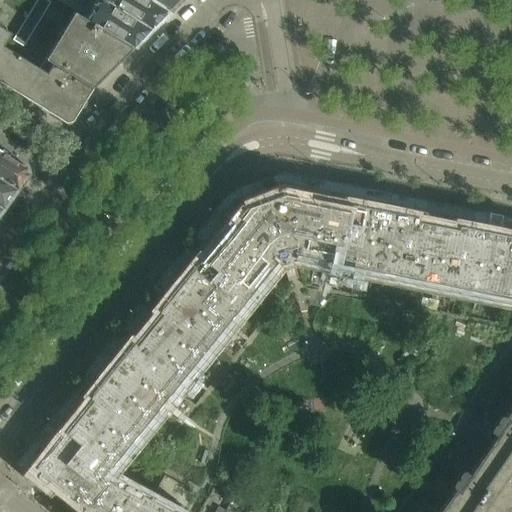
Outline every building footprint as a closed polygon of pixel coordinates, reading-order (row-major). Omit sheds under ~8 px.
[(37,0),(13,40),(24,47),(51,3),(46,0),(37,0)] [(152,28),(107,0),(106,0),(57,0),(83,16),(82,18),(132,47),(152,28)] [(170,9),(154,0),(106,0),(107,0),(152,28),(170,9)] [(154,0),(170,9),(179,0),(154,0)] [(56,41),(45,59),(91,88),(117,63),(132,47),(82,18),(73,12),(56,41)] [(0,48),(2,46),(10,33),(8,32),(5,37),(0,33),(0,48)] [(91,88),(45,59),(39,69),(2,46),(0,48),(0,82),(67,124),(70,123),(79,108),(74,105),(80,97),(84,100),(91,88)] [(26,167),(0,150),(0,178),(16,190),(27,175),(26,167)] [(16,190),(0,178),(0,206),(2,208),(16,190)] [(327,203),(282,194),(270,199),(246,207),(216,244),(257,277),(263,269),(266,271),(274,261),(269,257),(270,255),(287,249),(293,246),(295,247),(294,254),(307,256),(308,253),(317,254),(327,203)] [(348,208),(327,203),(317,254),(327,256),(326,260),(371,269),(383,211),(349,204),(348,208)] [(416,217),(383,211),(371,269),(416,278),(416,274),(425,276),(436,225),(416,221),(416,217)] [(456,230),(436,225),(425,276),(435,278),(434,282),(479,291),(491,232),(457,226),(456,230)] [(511,236),(491,232),(479,291),(511,297),(511,236)] [(201,257),(179,284),(225,322),(254,286),(251,284),(257,277),(216,244),(204,259),(201,257)] [(160,313),(147,330),(188,362),(194,355),(197,357),(225,322),(179,284),(157,311),(160,313)] [(131,343),(109,370),(156,408),(185,372),(182,370),(188,362),(147,330),(134,345),(131,343)] [(91,399),(78,415),(119,448),(125,441),(127,443),(156,408),(109,370),(88,397),(91,399)] [(511,406),(504,418),(507,420),(489,446),(511,462),(511,406)] [(78,415),(36,468),(35,468),(39,471),(36,475),(36,478),(43,483),(45,483),(48,479),(79,504),(101,476),(122,450),(119,448),(78,415)] [(511,462),(489,446),(485,451),(483,455),(482,457),(471,449),(465,458),(476,465),(462,485),(500,511),(506,511),(511,504),(511,462)] [(101,476),(79,504),(88,511),(87,511),(172,511),(132,490),(129,494),(111,484),(101,476)] [(500,511),(462,485),(458,491),(455,489),(438,511),(500,511)]
